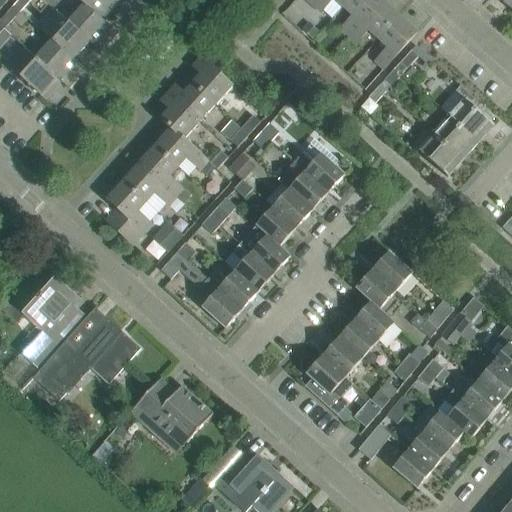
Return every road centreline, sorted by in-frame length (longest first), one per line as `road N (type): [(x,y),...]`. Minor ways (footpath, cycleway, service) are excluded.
road 1 (residential): [(0,171),(226,373)]
road 2 (residential): [(226,373),(316,272),(319,249),(367,196)]
road 3 (residential): [(376,511),(226,373)]
